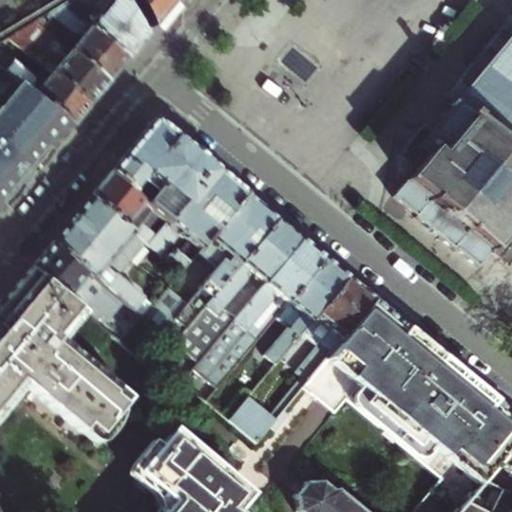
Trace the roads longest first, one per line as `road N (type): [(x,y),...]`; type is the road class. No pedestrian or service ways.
road 1 (residential): [(511,373),(154,73)]
road 2 (residential): [(0,257),(154,73)]
